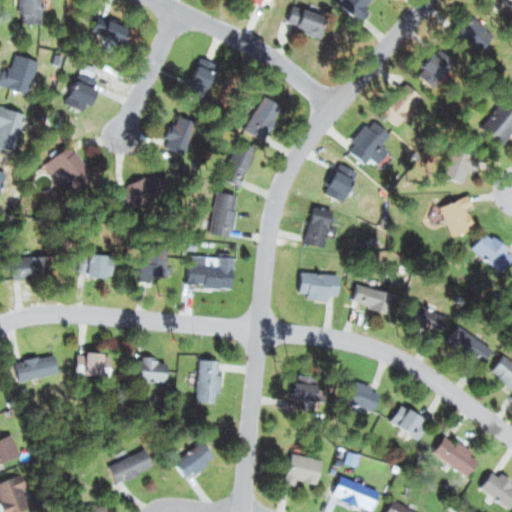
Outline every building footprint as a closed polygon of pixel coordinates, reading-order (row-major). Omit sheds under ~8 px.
[(40,0),(39,21),(14,20),(15,0),(40,0)] [(263,0),(258,10),(239,0),(263,0)] [(297,0),(325,13),(314,35),(284,21),(294,0),(297,0)] [(363,0),(348,14),(335,0),(363,0)] [(511,0),(500,0),(501,7),(508,6),(509,13),(511,12),(511,0)] [(113,45),(81,32),(94,1),(125,13),(113,45)] [(440,28),(459,43),(480,15),(461,1),(440,28)] [(478,52),(492,36),(471,17),(456,33),(478,52)] [(407,65),(425,80),(447,53),(430,38),(407,65)] [(39,58),(23,94),(1,84),(16,48),(39,58)] [(223,59),(207,94),(185,84),(200,49),(223,59)] [(511,90),(498,80),(511,62),(511,90)] [(70,73),(93,83),(81,113),(58,104),(70,73)] [(377,107),(396,121),(416,92),(397,79),(377,107)] [(240,121),(261,89),(281,103),(260,135),(240,121)] [(511,126),(500,141),(481,125),(502,100),(511,107),(511,126)] [(25,113),(11,149),(0,145),(0,110),(2,105),(25,113)] [(192,123),(178,153),(157,143),(172,113),(192,123)] [(348,148),(366,162),(387,134),(369,120),(348,148)] [(458,179),(436,167),(451,138),(473,150),(458,179)] [(40,150),(62,139),(77,168),(55,180),(40,150)] [(212,171),(234,139),(254,153),(233,185),(212,171)] [(68,146),(50,159),(74,193),(93,179),(68,146)] [(316,196),(337,204),(350,172),(328,164),(316,196)] [(156,195),(119,207),(111,184),(148,172),(156,195)] [(236,195),(231,234),(207,230),(212,192),(236,195)] [(476,226),(445,239),(432,208),(463,195),(476,226)] [(297,240),(319,245),(328,212),(306,206),(297,240)] [(470,253),(502,272),(511,256),(511,252),(481,234),(470,253)] [(116,267),(102,264),(100,278),(79,275),(85,243),(119,248),(116,267)] [(133,254),(168,257),(167,275),(146,273),(145,281),(131,280),(133,254)] [(8,279),(39,274),(42,255),(5,261),(8,279)] [(188,266),(214,268),(215,256),(232,257),(229,288),(182,285),(188,266)] [(334,272),(332,297),(299,294),(302,269),(334,272)] [(383,287),(378,311),(346,304),(352,279),(383,287)] [(415,293),(443,311),(425,339),(397,321),(415,293)] [(491,347),(476,367),(449,348),(464,328),(491,347)] [(14,354),(47,348),(52,373),(18,379),(14,354)] [(83,371),(106,373),(107,367),(99,366),(101,351),(85,349),(83,371)] [(126,380),(163,384),(165,365),(154,364),(155,357),(138,356),(137,364),(128,363),(126,380)] [(511,363),(511,393),(488,377),(503,357),(511,363)] [(188,393),(194,360),(220,364),(214,398),(188,393)] [(347,398),(358,378),(376,387),(365,407),(347,398)] [(290,402),(294,379),(314,382),(310,405),(290,402)] [(389,422),(401,402),(418,412),(406,432),(389,422)] [(0,433),(5,432),(14,461),(0,465),(0,433)] [(446,434),(479,455),(465,475),(433,454),(446,434)] [(173,456),(201,437),(216,458),(188,477),(173,456)] [(105,461),(133,441),(147,463),(119,482),(105,461)] [(278,451),(311,459),(306,484),(273,477),(278,451)] [(341,465),(377,478),(369,501),(332,488),(341,465)] [(495,468),(511,479),(511,503),(508,509),(480,489),(495,468)] [(14,511),(3,511),(0,504),(0,481),(16,475),(29,506),(14,511)] [(332,500),(371,511),(377,490),(338,479),(332,500)] [(402,489),(430,509),(427,511),(389,511),(387,510),(402,489)]
